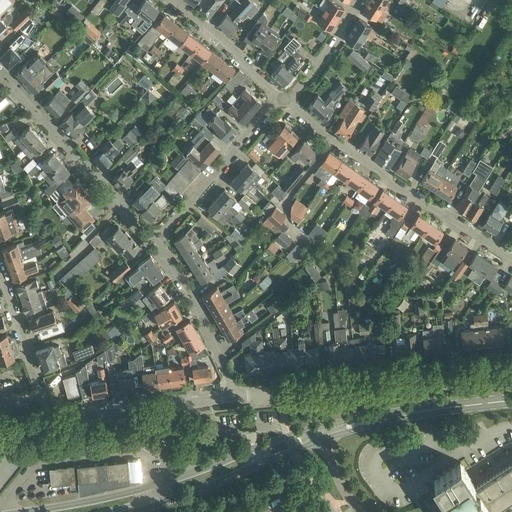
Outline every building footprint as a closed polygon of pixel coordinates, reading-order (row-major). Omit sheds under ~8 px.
[(108,1),(107,0),(99,0),(92,9),(98,13),(108,1)] [(125,2),(125,0),(114,0),(109,7),(119,15),(127,4),(125,2)] [(141,12),(132,23),(142,32),(157,15),(155,13),(158,9),(152,4),(153,3),(149,0),(144,0),(137,8),(141,12)] [(202,0),(197,6),(208,16),(221,0),(202,0)] [(259,8),(250,0),(244,0),(230,16),(227,13),(217,24),(228,33),(237,22),(236,21),(240,18),(243,21),(248,15),(251,17),(259,8)] [(325,11),(337,19),(344,8),(331,0),(328,0),(327,3),(329,4),(325,11)] [(392,0),(370,0),(369,1),(388,13),(395,1),(392,0)] [(409,5),(402,1),(400,0),(397,0),(395,4),(405,11),(409,5)] [(432,0),(430,4),(440,10),(446,0),(432,0)] [(388,13),(369,1),(363,11),(376,19),(377,18),(382,22),(388,13)] [(282,12),(285,7),(278,2),(274,7),(282,12)] [(71,5),(65,12),(78,23),(84,16),(71,5)] [(296,5),(293,10),(309,20),(312,15),(296,5)] [(19,27),(32,15),(26,8),(13,21),(12,20),(13,18),(13,15),(12,13),(10,12),(7,13),(5,13),(4,12),(0,15),(0,32),(11,23),(17,29),(19,27)] [(58,19),(63,14),(57,8),(52,12),(58,19)] [(42,12),(40,10),(34,16),(38,19),(42,12)] [(117,18),(123,24),(130,15),(124,10),(117,18)] [(330,29),(337,19),(325,11),(321,18),(318,16),(316,20),(330,29)] [(253,39),(259,44),(271,28),(265,24),(267,20),(266,16),(263,13),(263,12),(244,39),(249,43),(253,39)] [(293,12),(289,17),(294,21),(298,15),(293,12)] [(163,30),(168,33),(176,23),(165,14),(157,25),(153,25),(137,42),(142,46),(145,42),(150,46),(163,30)] [(32,15),(19,27),(23,31),(28,34),(35,22),(30,17),(32,15)] [(88,31),(93,25),(86,18),(80,25),(88,31)] [(352,28),(365,36),(371,40),(377,30),(371,27),(372,26),(359,18),(352,28)] [(383,21),(380,27),(385,30),(391,33),(394,28),(383,21)] [(176,23),(168,33),(162,41),(174,50),(180,43),(188,32),(176,23)] [(112,26),(109,24),(101,32),(105,35),(106,33),(109,30),(112,26)] [(91,45),(95,40),(81,27),(76,32),(91,45)] [(400,39),(391,33),(385,30),(380,27),(377,32),(397,44),(400,39)] [(279,34),(271,28),(259,44),(266,48),(263,53),(268,57),(281,38),(278,36),(279,34)] [(358,47),(365,36),(352,28),(346,39),(358,47)] [(200,41),(188,32),(180,43),(192,52),(200,41)] [(321,42),(326,36),(321,32),(316,38),(321,42)] [(34,40),(21,33),(10,44),(11,45),(0,55),(0,57),(3,60),(3,62),(6,65),(7,65),(8,66),(16,59),(20,55),(15,49),(19,46),(26,50),(34,40)] [(291,54),(273,74),(283,84),(295,71),(293,70),(305,57),(296,49),(301,43),(293,37),(284,47),(291,54)] [(200,41),(192,52),(203,61),(211,50),(200,41)] [(153,54),(158,48),(154,45),(150,51),(153,54)] [(450,52),(456,55),(460,48),(455,45),(450,52)] [(94,49),(89,46),(85,51),(89,54),(94,49)] [(103,53),(107,56),(112,50),(109,47),(103,53)] [(161,51),(158,48),(153,54),(157,56),(161,51)] [(223,59),(211,50),(203,61),(215,70),(223,59)] [(36,72),(47,61),(38,52),(27,63),(26,63),(15,73),(24,82),(36,72)] [(370,63),(358,52),(351,60),(364,71),(370,63)] [(501,57),(495,53),(492,58),(498,61),(501,57)] [(235,68),(223,59),(215,70),(227,79),(235,68)] [(107,63),(103,64),(104,66),(104,71),(109,70),(114,65),(110,60),(107,63)] [(406,60),(402,66),(406,69),(410,63),(406,60)] [(61,76),(47,61),(36,72),(24,82),(34,92),(43,83),(48,88),(61,76)] [(173,69),(176,72),(181,66),(177,63),(173,69)] [(123,65),(118,71),(129,81),(134,76),(123,65)] [(184,68),(181,66),(176,72),(180,74),(184,68)] [(506,72),(504,71),(497,66),(492,73),(501,79),(506,72)] [(386,87),(394,75),(386,70),(381,77),(387,80),(384,86),(386,87)] [(144,74),(138,81),(147,90),(154,83),(145,75),(144,74)] [(240,82),(235,77),(226,87),(231,91),(240,82)] [(71,97),(77,103),(91,89),(81,79),(75,85),(79,89),(71,97)] [(330,106),(347,87),(340,80),(323,99),(318,94),(308,106),(323,120),(333,108),(330,106)] [(199,90),(204,84),(200,81),(196,87),(199,90)] [(191,100),(197,92),(187,83),(181,91),(191,100)] [(208,87),(204,84),(199,90),(203,93),(208,87)] [(391,93),(407,103),(412,96),(397,85),(391,93)] [(237,97),(253,111),(261,102),(245,87),(237,97)] [(71,101),(59,89),(44,104),(56,116),(71,101)] [(97,95),(91,89),(77,103),(67,112),(69,114),(61,123),(74,136),(86,125),(85,124),(95,115),(86,105),(97,95)] [(155,96),(149,90),(142,98),(148,104),(155,96)] [(365,104),(374,109),(379,101),(379,100),(382,95),(374,90),(371,95),(370,95),(365,104)] [(217,94),(212,99),(222,108),(227,103),(217,94)] [(253,111),(237,97),(228,107),(234,112),(233,112),(244,121),(253,111)] [(364,112),(366,109),(357,103),(350,97),(338,115),(343,118),(335,130),(346,138),(358,119),(361,121),(367,114),(364,112)] [(417,122),(425,127),(436,109),(428,104),(417,122)] [(195,116),(204,124),(209,119),(202,112),(200,110),(195,116)] [(216,112),(209,119),(217,127),(216,128),(227,140),(237,130),(225,119),(224,120),(216,112)] [(452,120),(456,122),(461,114),(457,112),(452,120)] [(409,116),(403,113),(392,130),(398,134),(409,116)] [(199,129),(204,124),(195,116),(190,122),(199,129)] [(417,123),(409,136),(415,140),(419,143),(425,134),(421,132),(424,128),(422,127),(417,123)] [(5,124),(0,126),(0,127),(3,132),(8,129),(5,124)] [(275,135),(275,136),(269,142),(268,145),(268,148),(270,150),(273,152),(275,152),(279,150),(284,145),(287,148),(298,135),(285,124),(275,135)] [(20,134),(21,134),(15,139),(24,148),(38,135),(30,125),(20,134)] [(132,146),(144,134),(135,125),(123,137),(132,146)] [(368,133),(359,147),(370,154),(379,141),(378,140),(384,131),(376,125),(370,134),(368,133)] [(5,135),(9,140),(19,132),(15,127),(5,135)] [(172,140),(176,135),(171,130),(166,135),(172,140)] [(386,138),(374,157),(389,166),(400,147),(404,141),(390,132),(386,138)] [(203,149),(212,157),(220,148),(204,133),(196,143),(203,149)] [(38,135),(24,148),(31,157),(36,152),(37,153),(46,144),(38,135)] [(104,149),(93,159),(102,169),(114,159),(112,157),(119,150),(118,149),(109,139),(101,146),(104,149)] [(440,139),(432,152),(438,156),(446,143),(440,139)] [(315,151),(304,141),(297,148),(290,156),(295,161),(300,156),(306,161),(315,151)] [(500,142),(497,149),(503,153),(507,146),(500,142)] [(200,163),(204,167),(212,157),(203,149),(196,143),(188,152),(189,152),(186,156),(198,166),(200,163)] [(133,147),(122,157),(127,163),(130,160),(136,155),(138,153),(133,147)] [(421,154),(410,147),(395,170),(406,177),(421,154)] [(259,157),(251,150),(247,154),(255,162),(259,157)] [(183,165),(188,159),(180,151),(175,157),(183,165)] [(318,183),(322,187),(326,181),(334,170),(341,159),(329,151),(314,173),(321,178),(318,183)] [(42,162),(46,166),(40,171),(45,177),(51,172),(62,162),(53,152),(42,162)] [(118,174),(112,180),(121,189),(132,179),(130,176),(138,169),(138,168),(144,163),(136,155),(130,160),(132,162),(124,170),(122,167),(117,171),(119,174),(118,174)] [(24,166),(28,171),(37,162),(34,157),(24,166)] [(466,214),(474,200),(476,198),(475,198),(480,191),(479,190),(493,167),(480,158),(477,163),(473,171),(476,173),(468,186),(469,187),(462,198),(457,206),(461,209),(460,211),(466,214)] [(469,176),(473,171),(477,163),(471,158),(462,172),(469,176)] [(201,170),(188,159),(183,165),(168,181),(163,187),(174,196),(179,190),(181,192),(201,170)] [(341,159),(334,170),(346,179),(354,168),(341,159)] [(14,169),(22,167),(20,160),(12,162),(14,169)] [(421,180),(435,189),(443,176),(436,172),(441,164),(435,160),(430,168),(430,167),(421,180)] [(45,190),(48,193),(56,187),(67,177),(65,175),(70,171),(62,162),(51,172),(45,177),(51,184),(45,190)] [(36,163),(28,171),(32,176),(40,168),(36,163)] [(239,173),(253,185),(257,188),(258,189),(258,188),(262,184),(257,180),(262,176),(248,163),(239,173)] [(289,180),(282,188),(286,191),(305,170),(300,165),(288,180),(289,180)] [(366,177),(354,168),(346,179),(358,188),(366,177)] [(443,176),(435,189),(449,197),(461,177),(447,169),(443,176)] [(253,185),(239,173),(231,182),(245,194),(245,193),(253,185)] [(0,194),(1,194),(2,200),(14,196),(12,189),(6,191),(0,175),(0,174),(0,194)] [(505,179),(498,175),(489,190),(495,194),(505,179)] [(67,177),(56,187),(48,193),(49,194),(50,194),(56,200),(65,191),(68,194),(57,204),(66,215),(68,213),(83,230),(95,219),(83,205),(92,197),(77,180),(73,183),(67,177)] [(366,177),(358,188),(351,198),(354,201),(362,190),(370,196),(378,185),(366,177)] [(141,178),(135,185),(139,189),(145,182),(141,178)] [(142,210),(153,199),(161,192),(160,191),(166,184),(163,181),(156,188),(151,183),(133,201),(142,210)] [(322,187),(326,190),(331,184),(327,181),(326,181),(322,187)] [(286,191),(282,188),(279,184),(271,192),(280,199),(286,191)] [(265,194),(258,188),(258,189),(257,188),(254,193),(262,200),(266,196),(265,195),(265,194)] [(216,198),(241,220),(245,217),(245,216),(232,205),(237,200),(225,189),(216,198)] [(387,208),(395,197),(383,189),(375,200),(387,208)] [(241,197),(243,199),(252,207),(256,202),(247,194),(245,193),(245,194),(241,197)] [(474,200),(466,214),(470,217),(471,215),(475,218),(489,197),(483,193),(478,202),(474,200)] [(153,199),(142,210),(151,219),(162,208),(169,200),(163,194),(155,202),(153,199)] [(346,204),(351,198),(347,195),(343,201),(346,204)] [(19,203),(17,197),(2,203),(4,208),(19,203)] [(248,211),(252,207),(243,199),(241,197),(238,202),(239,203),(239,204),(248,211)] [(400,216),(407,205),(395,197),(387,208),(395,214),(390,223),(391,224),(386,233),(392,237),(404,219),(400,216)] [(241,220),(216,198),(208,208),(217,215),(224,222),(229,217),(230,216),(232,217),(230,219),(237,225),(241,220)] [(296,220),(308,207),(298,198),(287,211),(296,220)] [(491,211),(482,224),(494,232),(502,218),(499,216),(506,206),(498,202),(492,212),(491,211)] [(370,207),(365,203),(359,213),(367,218),(371,211),(373,213),(378,207),(373,203),(370,207)] [(273,221),(282,230),(284,231),(289,225),(282,220),(286,215),(276,206),(267,217),(273,222),(273,221)] [(0,212),(0,225),(15,220),(11,209),(0,212)] [(423,233),(431,222),(419,214),(411,225),(423,233)] [(197,220),(209,232),(209,231),(214,228),(200,216),(197,220)] [(0,236),(19,230),(15,220),(0,225),(0,236)] [(269,226),(278,234),(282,230),(273,221),(273,222),(269,226)] [(409,224),(405,221),(401,227),(405,230),(409,224)] [(443,230),(431,222),(423,233),(435,242),(443,230)] [(127,258),(132,253),(140,247),(126,231),(124,233),(119,226),(115,230),(110,225),(107,228),(100,234),(105,240),(108,237),(119,250),(120,249),(127,258)] [(175,239),(182,250),(199,238),(192,226),(186,233),(179,237),(175,239)] [(399,239),(405,230),(401,227),(395,236),(399,239)] [(230,234),(235,239),(241,244),(246,238),(235,228),(230,234)] [(282,230),(278,234),(275,238),(285,248),(293,239),(284,231),(282,230)] [(213,237),(210,232),(209,231),(209,232),(202,237),(205,242),(213,237)] [(401,239),(409,245),(415,238),(407,231),(401,239)] [(59,246),(64,242),(60,235),(54,239),(59,246)] [(203,244),(199,238),(182,250),(189,260),(199,254),(196,249),(203,244)] [(441,246),(430,262),(436,266),(441,258),(453,267),(467,247),(455,238),(447,250),(441,246)] [(243,245),(241,244),(235,239),(231,242),(237,251),(243,245)] [(36,248),(40,246),(38,240),(25,244),(24,241),(2,248),(5,259),(25,251),(36,248)] [(274,252),(278,248),(272,242),(268,246),(274,252)] [(427,266),(430,262),(441,246),(437,243),(433,249),(429,246),(419,260),(427,266)] [(35,260),(38,259),(36,255),(42,253),(40,246),(36,248),(25,251),(5,259),(9,268),(30,262),(35,260)] [(95,247),(90,251),(99,261),(104,257),(95,247)] [(215,257),(223,253),(220,248),(213,253),(215,257)] [(95,265),(99,261),(90,251),(86,256),(95,265)] [(473,280),(476,276),(477,275),(487,260),(476,253),(469,263),(470,263),(474,266),(467,276),(473,280)] [(130,284),(145,274),(158,264),(150,254),(138,264),(140,266),(131,272),(125,277),(130,284)] [(189,260),(195,271),(207,263),(204,258),(202,259),(199,254),(189,260)] [(82,260),(90,269),(95,265),(86,256),(82,260)] [(229,270),(236,261),(231,257),(224,266),(229,270)] [(52,269),(58,263),(55,259),(49,265),(52,269)] [(207,263),(195,271),(202,281),(219,270),(213,259),(207,263)] [(30,262),(9,268),(13,279),(28,274),(38,270),(35,260),(30,262)] [(86,273),(90,269),(82,260),(77,264),(86,273)] [(497,266),(487,260),(477,275),(476,276),(473,280),(480,284),(484,278),(486,276),(485,276),(486,274),(490,277),(497,266)] [(126,261),(111,274),(115,280),(131,267),(126,261)] [(241,265),(236,261),(229,270),(233,274),(241,265)] [(308,271),(314,266),(311,262),(305,267),(308,271)] [(73,268),(81,277),(86,273),(77,264),(73,268)] [(158,264),(145,274),(146,276),(138,281),(142,287),(150,282),(151,283),(164,273),(158,264)] [(365,266),(359,276),(364,279),(371,270),(365,266)] [(457,280),(463,271),(458,267),(452,276),(455,279),(457,280)] [(77,281),(81,277),(73,268),(68,272),(77,281)] [(68,272),(64,276),(72,285),(77,281),(68,272)] [(256,274),(253,278),(258,283),(261,279),(256,274)] [(339,281),(349,289),(355,282),(345,274),(339,281)] [(121,275),(115,280),(119,284),(125,279),(121,275)] [(259,283),(264,288),(273,281),(268,275),(259,283)] [(72,285),(64,276),(59,280),(68,289),(72,285)] [(22,299),(38,293),(36,286),(39,285),(37,278),(17,285),(18,287),(16,287),(18,292),(19,291),(20,292),(20,293),(22,299)] [(487,287),(492,290),(497,281),(492,278),(487,287)] [(318,282),(320,290),(330,287),(327,280),(318,282)] [(502,285),(497,281),(492,290),(497,293),(502,285)] [(169,295),(160,284),(143,298),(146,303),(152,298),(158,305),(169,295)] [(233,292),(236,287),(234,284),(221,291),(217,285),(203,294),(204,295),(202,296),(205,301),(206,300),(210,306),(233,292)] [(240,295),(236,287),(233,292),(210,306),(213,311),(211,312),(215,318),(231,308),(227,303),(240,295)] [(143,294),(139,289),(123,302),(127,307),(143,294)] [(38,293),(22,299),(23,304),(24,304),(24,305),(22,305),(24,310),(25,310),(26,311),(47,304),(44,297),(40,299),(38,293)] [(372,295),(367,302),(372,306),(377,298),(372,295)] [(83,308),(72,296),(65,302),(76,314),(83,308)] [(93,299),(91,296),(82,303),(85,306),(93,299)] [(284,304),(279,297),(267,306),(272,313),(284,304)] [(354,298),(348,298),(349,311),(360,310),(359,302),(354,298)] [(422,300),(414,301),(416,325),(422,324),(421,312),(424,312),(422,300)] [(182,315),(174,301),(162,308),(162,309),(155,313),(159,320),(162,326),(182,315)] [(92,314),(93,314),(97,311),(91,302),(87,306),(92,314)] [(219,322),(222,328),(246,314),(242,308),(233,313),(231,308),(215,318),(217,323),(219,322)] [(252,308),(246,312),(251,320),(258,316),(252,308)] [(53,310),(28,319),(33,331),(57,323),(53,310)] [(98,310),(97,311),(93,314),(98,321),(103,317),(98,310)] [(277,318),(280,322),(289,315),(286,311),(277,318)] [(401,329),(400,311),(393,312),(388,318),(388,329),(401,329)] [(487,313),(480,314),(484,345),(504,343),(503,336),(506,336),(504,326),(489,327),(487,313)] [(249,319),(246,314),(222,328),(225,333),(224,334),(226,338),(228,337),(229,339),(244,330),(240,324),(249,319)] [(463,347),(484,345),(480,314),(473,315),(474,323),(470,323),(471,329),(459,330),(460,340),(462,340),(463,347)] [(183,340),(197,332),(190,319),(176,327),(183,340)] [(451,319),(444,320),(445,332),(452,331),(451,319)] [(321,321),(314,322),(316,342),(323,341),(321,321)] [(443,323),(432,324),(434,336),(423,337),(425,352),(442,350),(440,335),(444,335),(443,323)] [(113,326),(106,331),(112,338),(119,332),(113,326)] [(340,326),(335,327),(334,327),(335,342),(329,342),(330,349),(331,361),(343,360),(342,346),(341,337),(340,326)] [(151,329),(144,333),(150,342),(157,337),(151,329)] [(161,338),(166,343),(173,337),(168,332),(161,338)] [(204,344),(197,332),(183,340),(190,352),(204,344)] [(242,347),(250,343),(251,353),(243,354),(244,361),(246,361),(247,371),(248,370),(249,372),(253,372),(254,370),(259,369),(255,332),(249,336),(242,342),(242,347)] [(255,332),(259,369),(265,369),(265,370),(271,370),(269,351),(263,351),(262,339),(256,340),(255,332)] [(394,344),(395,355),(413,353),(414,353),(413,343),(417,342),(416,332),(404,334),(405,342),(394,344)] [(0,348),(11,344),(12,342),(11,339),(9,339),(7,333),(0,334),(0,348)] [(309,334),(303,335),(307,364),(312,364),(313,365),(317,365),(318,363),(319,363),(318,352),(320,352),(319,345),(310,346),(309,334)] [(299,347),(293,348),(295,367),(301,367),(301,365),(307,364),(303,335),(297,335),(299,347)] [(286,336),(280,337),(283,367),(289,366),(289,368),(295,367),(293,348),(287,349),(286,336)] [(277,367),(283,367),(280,337),(274,338),(275,350),(269,351),(271,370),(277,369),(277,367)] [(353,339),(355,359),(367,358),(365,343),(366,343),(365,337),(353,338),(353,339)] [(346,346),(342,346),(343,360),(355,359),(353,339),(345,340),(346,346)] [(114,361),(112,352),(123,350),(116,340),(106,349),(108,362),(114,361)] [(95,354),(91,343),(72,350),(76,361),(80,359),(95,354)] [(371,343),(366,343),(365,343),(367,358),(379,356),(378,344),(372,345),(371,343)] [(11,344),(0,348),(0,360),(15,356),(13,350),(14,349),(13,346),(11,345),(11,344)] [(53,345),(36,351),(36,352),(38,358),(39,359),(39,361),(40,362),(42,368),(42,369),(59,363),(60,367),(65,365),(63,360),(58,345),(54,347),(53,345)] [(176,351),(173,346),(167,349),(170,354),(176,351)] [(98,364),(107,362),(105,349),(97,356),(98,364)] [(142,352),(136,357),(138,372),(138,373),(143,372),(145,387),(159,385),(156,367),(156,364),(144,365),(142,352)] [(182,364),(187,363),(186,360),(193,360),(194,359),(193,359),(192,354),(185,355),(185,357),(181,358),(182,364)] [(133,373),(138,372),(136,357),(134,359),(128,360),(130,372),(125,373),(125,377),(118,378),(119,381),(117,382),(118,391),(135,389),(133,376),(133,373)] [(186,360),(187,363),(189,376),(194,375),(195,380),(212,378),(211,368),(208,368),(208,365),(198,367),(196,359),(194,359),(193,360),(186,360)] [(238,359),(231,362),(234,369),(241,366),(238,359)] [(86,363),(76,371),(83,397),(93,395),(108,393),(106,379),(105,368),(97,369),(99,380),(91,381),(91,382),(89,382),(86,363)] [(169,365),(156,367),(159,385),(172,383),(169,368),(169,365)] [(169,368),(172,383),(185,382),(183,366),(169,368)] [(65,387),(67,397),(81,393),(78,384),(76,374),(62,378),(65,387)] [(435,508),(437,511),(493,511),(492,510),(511,496),(511,458),(474,483),(460,461),(434,478),(448,500),(435,508)] [(127,460),(63,468),(65,484),(71,483),(71,487),(79,486),(79,482),(118,477),(118,479),(129,478),(127,460)]
